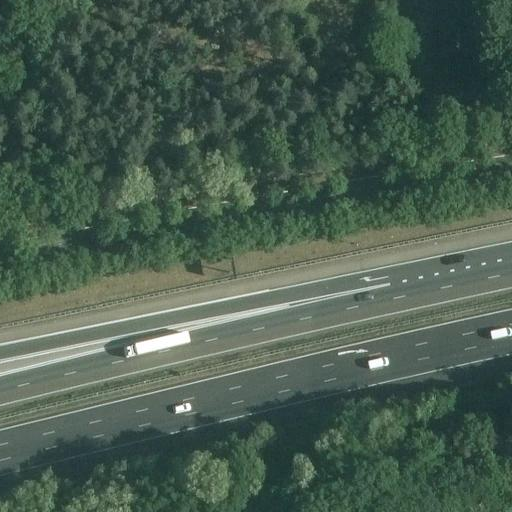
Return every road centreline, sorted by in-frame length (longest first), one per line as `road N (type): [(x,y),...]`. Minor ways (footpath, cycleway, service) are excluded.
road 1 (motorway): [(0,451),(511,334)]
road 2 (tertiary): [(0,269),(199,228),(511,182)]
road 3 (motorway): [(392,300),(0,392)]
road 4 (motorway): [(392,300),(181,316),(0,354)]
road 5 (motorway): [(511,275),(392,300)]
